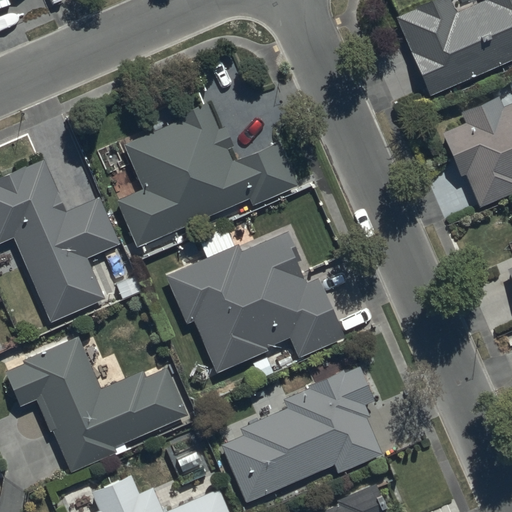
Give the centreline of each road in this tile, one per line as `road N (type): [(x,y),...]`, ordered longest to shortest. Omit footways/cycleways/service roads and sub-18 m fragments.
road 1 (residential): [(511,511),(291,0)]
road 2 (residential): [(196,0),(0,85)]
